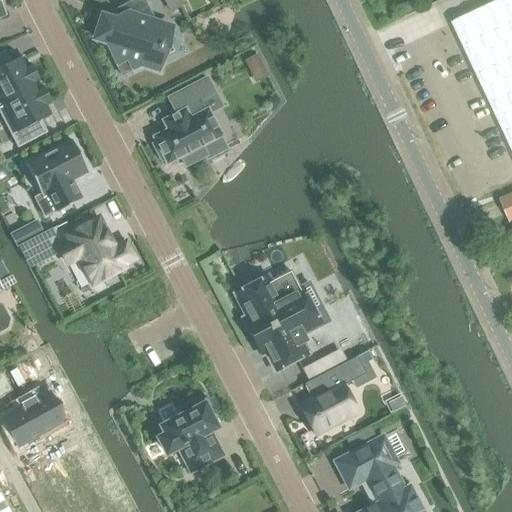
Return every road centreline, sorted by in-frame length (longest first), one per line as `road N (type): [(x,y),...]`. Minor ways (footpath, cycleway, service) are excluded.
road 1 (residential): [(302,511),(37,0)]
road 2 (tertiary): [(511,358),(341,0)]
